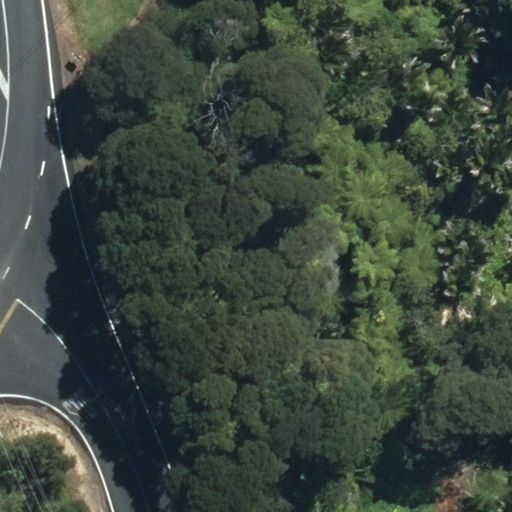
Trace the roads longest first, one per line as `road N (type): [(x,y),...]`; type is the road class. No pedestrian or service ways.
road 1 (unclassified): [(149,511),(93,377),(57,330),(0,284)]
road 2 (unclassified): [(0,154),(7,111),(2,0)]
